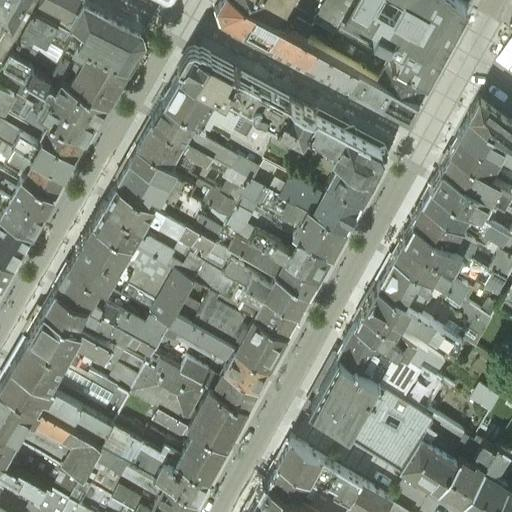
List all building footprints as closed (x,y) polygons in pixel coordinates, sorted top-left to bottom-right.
[(0,0),(0,10),(3,11),(8,0),(0,0)] [(142,21),(100,0),(20,0),(0,34),(0,57),(2,59),(9,46),(12,42),(32,8),(36,0),(43,0),(48,2),(81,21),(76,31),(126,57),(144,27),(142,21)] [(48,2),(43,0),(36,0),(32,8),(42,14),(48,2)] [(278,15),(252,0),(217,0),(213,7),(267,34),(278,15)] [(315,13),(291,0),(252,0),(278,15),(306,30),(315,13)] [(291,0),(315,13),(333,23),(334,23),(344,5),(346,0),(291,0)] [(466,1),(465,0),(346,0),(344,5),(363,15),(363,16),(376,23),(372,30),(374,31),(368,42),(388,53),(390,50),(395,52),(399,45),(432,63),(466,1)] [(42,14),(32,8),(12,42),(60,69),(69,74),(75,63),(74,59),(77,53),(82,54),(84,49),(63,38),(68,27),(42,14)] [(306,30),(278,15),(267,34),(306,55),(317,36),(306,30)] [(334,23),(333,23),(323,39),(356,57),(417,91),(426,74),(394,57),(388,53),(368,42),(334,23)] [(76,31),(68,27),(63,38),(84,49),(82,54),(77,53),(74,59),(75,63),(69,74),(105,95),(126,57),(76,31)] [(323,39),(317,36),(306,55),(346,75),(356,57),(323,39)] [(210,47),(201,43),(198,43),(193,41),(187,43),(176,61),(180,64),(178,67),(224,91),(236,68),(231,65),(233,61),(210,50),(210,47)] [(30,58),(9,46),(2,59),(23,71),(29,60),(30,58)] [(417,91),(356,57),(346,75),(408,108),(417,91)] [(23,71),(2,59),(0,61),(0,81),(20,93),(85,130),(95,112),(23,71)] [(69,74),(60,69),(54,78),(49,76),(50,72),(29,60),(23,71),(95,112),(105,95),(69,74)] [(224,91),(178,67),(163,94),(198,113),(208,95),(216,99),(214,103),(229,112),(229,111),(237,115),(240,109),(233,105),(237,98),(224,91)] [(259,81),(236,68),(224,91),(237,98),(248,104),(259,81)] [(0,81),(0,105),(10,111),(14,104),(20,93),(0,81)] [(289,98),(259,81),(248,104),(277,119),(289,98)] [(85,130),(20,93),(14,104),(45,123),(41,129),(41,130),(74,148),(85,130)] [(198,113),(163,94),(151,114),(212,148),(249,169),(261,148),(198,113)] [(315,111),(289,98),(277,119),(276,121),(301,135),(315,111)] [(511,119),(484,99),(474,101),(468,111),(506,133),(511,136),(511,119)] [(0,105),(0,115),(37,136),(41,130),(41,129),(10,111),(0,105)] [(386,147),(315,111),(301,135),(304,137),(371,174),(386,147)] [(506,133),(468,111),(458,129),(496,152),(497,152),(511,160),(511,144),(510,148),(501,143),(506,133)] [(212,148),(151,114),(136,140),(167,157),(169,158),(171,154),(190,164),(196,154),(206,160),(212,148)] [(37,136),(0,115),(0,130),(11,137),(36,151),(63,167),(74,148),(41,130),(37,136)] [(496,152),(458,129),(449,146),(511,182),(511,169),(493,158),(497,152),(496,152)] [(36,151),(11,137),(0,156),(0,157),(22,170),(24,171),(36,151)] [(371,174),(304,137),(299,147),(334,166),(329,175),(360,193),(371,174)] [(167,157),(136,140),(129,153),(159,170),(167,157)] [(329,175),(328,176),(264,142),(261,148),(249,169),(267,179),(345,221),(360,193),(329,175)] [(511,193),(511,182),(449,146),(440,162),(507,202),(511,193)] [(63,167),(36,151),(24,171),(52,187),(63,167)] [(159,170),(129,153),(115,177),(146,194),(159,170)] [(511,205),(507,202),(440,162),(430,181),(508,226),(511,218),(511,205)] [(19,175),(0,164),(0,180),(12,188),(19,175)] [(194,179),(170,165),(165,173),(190,187),(194,179)] [(24,171),(22,170),(19,175),(12,188),(42,204),(52,187),(24,171)] [(190,187),(165,173),(159,183),(184,198),(190,187)] [(146,194),(115,177),(104,196),(140,216),(145,208),(150,211),(152,214),(180,230),(182,225),(179,223),(183,215),(146,194)] [(345,221),(267,179),(260,190),(256,188),(252,195),(284,210),(287,205),(299,211),(291,226),(296,229),(331,247),(345,221)] [(0,196),(4,199),(0,206),(0,207),(31,224),(42,204),(12,188),(0,180),(0,196)] [(508,226),(430,181),(421,197),(460,220),(463,214),(467,217),(466,219),(500,238),(508,226)] [(140,216),(104,196),(93,215),(154,250),(160,238),(147,231),(144,232),(142,235),(132,230),(140,216)] [(460,220),(421,197),(411,215),(469,249),(474,239),(455,227),(460,220)] [(0,207),(0,229),(21,241),(31,224),(0,207)] [(220,220),(199,209),(192,220),(213,232),(220,220)] [(154,250),(93,215),(85,229),(80,230),(82,235),(80,239),(75,240),(76,245),(68,260),(100,278),(120,289),(127,277),(156,296),(175,263),(154,250)] [(469,249),(411,215),(402,232),(458,266),(482,281),(492,263),(469,249)] [(331,247),(296,229),(288,243),(277,237),(278,235),(253,222),(248,231),(284,251),(318,270),(331,247)] [(511,228),(508,226),(500,238),(498,243),(511,250),(511,228)] [(0,229),(0,250),(12,257),(21,241),(0,229)] [(318,270),(284,251),(280,257),(233,231),(230,238),(226,235),(224,239),(275,267),(309,286),(318,270)] [(458,266),(402,232),(392,250),(459,295),(466,282),(450,272),(452,269),(455,271),(458,266)] [(222,238),(213,233),(209,240),(218,245),(222,238)] [(176,237),(171,245),(160,238),(154,250),(175,263),(191,272),(202,252),(176,237)] [(511,250),(498,243),(487,237),(483,244),(474,239),(469,249),(492,263),(505,270),(511,258),(511,250)] [(0,277),(12,257),(0,250),(0,277)] [(309,286),(275,267),(268,279),(240,264),(242,261),(228,254),(226,257),(212,250),(210,254),(214,257),(212,261),(235,274),(297,307),(309,286)] [(459,295),(392,250),(377,278),(445,323),(456,331),(473,342),(489,315),(480,309),(459,295)] [(100,278),(68,260),(54,284),(109,314),(115,302),(100,294),(99,295),(93,291),(100,278)] [(156,296),(151,305),(167,314),(191,272),(175,263),(156,296)] [(492,263),(482,281),(494,288),(505,270),(492,263)] [(297,307),(235,274),(232,280),(227,277),(225,282),(257,301),(252,310),(286,328),(297,307)] [(445,323),(377,278),(363,303),(391,320),(398,308),(439,334),(445,323)] [(511,282),(509,280),(496,302),(496,303),(511,313),(511,282)] [(109,314),(54,284),(42,303),(73,320),(80,308),(86,314),(103,324),(105,320),(109,322),(113,316),(109,314)] [(496,302),(487,298),(480,309),(489,315),(496,303),(496,302)] [(73,320),(42,303),(27,331),(63,351),(73,333),(77,336),(79,341),(104,354),(112,341),(73,320)] [(391,320),(363,303),(354,319),(432,368),(441,353),(414,334),(391,320)] [(151,305),(137,330),(153,339),(167,314),(151,305)] [(230,324),(204,309),(202,314),(208,317),(202,326),(223,338),(230,324)] [(251,310),(233,343),(267,362),(286,328),(252,310),(251,310)] [(202,326),(179,313),(172,326),(194,339),(195,338),(226,355),(222,364),(256,383),(267,362),(233,343),(223,338),(202,326)] [(432,368),(354,319),(338,348),(416,398),(435,369),(432,368)] [(456,331),(445,323),(439,334),(449,341),(456,331)] [(63,351),(27,331),(0,377),(0,381),(35,400),(40,392),(73,411),(81,395),(51,378),(63,351)] [(416,398),(338,348),(307,404),(398,461),(426,418),(432,408),(416,398)] [(256,383),(222,364),(218,372),(181,354),(179,358),(182,360),(179,366),(205,380),(209,382),(244,403),(256,383)] [(129,388),(158,404),(184,418),(205,380),(179,366),(159,355),(154,364),(145,360),(129,388)] [(497,391),(480,379),(472,392),(490,403),(497,391)] [(35,400),(0,381),(0,422),(15,431),(26,412),(30,414),(30,417),(70,440),(60,458),(79,471),(81,472),(94,451),(100,440),(97,437),(35,400)] [(209,382),(187,420),(224,440),(244,403),(209,382)] [(184,418),(158,404),(152,415),(182,432),(183,430),(188,432),(175,454),(175,455),(206,472),(224,440),(187,420),(184,418)] [(463,428),(432,408),(426,418),(451,434),(448,438),(454,442),(463,428)] [(175,454),(165,448),(162,454),(129,435),(132,430),(109,417),(97,437),(100,440),(195,492),(206,472),(175,455),(175,454)] [(426,418),(398,461),(437,486),(458,449),(460,446),(454,442),(448,438),(451,434),(426,418)] [(15,431),(0,422),(0,450),(16,459),(22,463),(29,450),(16,443),(12,444),(9,442),(15,431)] [(166,437),(145,425),(140,434),(161,446),(166,437)] [(471,434),(463,428),(454,442),(460,446),(458,449),(472,458),(475,454),(473,453),(473,450),(482,435),(471,434)] [(360,477),(290,435),(278,458),(307,475),(348,498),(360,477)] [(493,442),(482,435),(473,450),(473,453),(475,454),(472,458),(480,463),(493,442)] [(493,442),(480,463),(486,467),(489,463),(490,464),(497,463),(508,447),(496,439),(493,442)] [(184,511),(195,492),(100,440),(94,451),(155,484),(157,480),(160,481),(153,494),(118,476),(110,488),(134,501),(154,511),(184,511)] [(458,449),(437,486),(457,498),(480,463),(472,458),(458,449)] [(16,459),(0,450),(0,458),(0,459),(2,463),(11,468),(16,459)] [(55,465),(29,450),(22,463),(43,475),(48,477),(55,465)] [(307,475),(278,458),(267,478),(310,502),(315,494),(301,486),(307,475)] [(480,463),(457,498),(478,511),(485,511),(506,480),(486,467),(480,463)] [(81,472),(79,471),(68,489),(68,490),(84,499),(95,479),(81,472)] [(48,477),(43,475),(32,494),(38,497),(29,511),(55,511),(68,490),(68,489),(48,477)] [(391,496),(360,477),(348,498),(345,504),(352,508),(360,511),(381,511),(390,497),(391,496)] [(310,502),(267,478),(256,498),(282,511),(297,511),(298,511),(303,511),(305,511),(306,509),(311,511),(327,511),(316,506),(310,502)] [(511,511),(511,483),(506,480),(485,511),(511,511)] [(154,511),(134,501),(128,511),(97,496),(93,504),(95,505),(107,511),(154,511)] [(339,511),(342,507),(323,496),(316,506),(327,511),(339,511)] [(410,511),(412,511),(390,497),(381,511),(410,511)] [(282,511),(256,498),(248,511),(282,511)]
